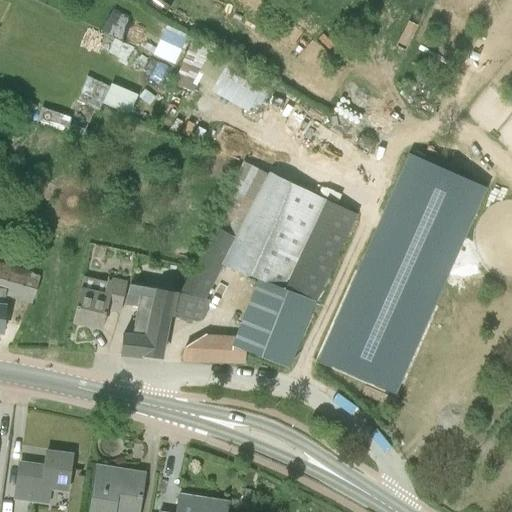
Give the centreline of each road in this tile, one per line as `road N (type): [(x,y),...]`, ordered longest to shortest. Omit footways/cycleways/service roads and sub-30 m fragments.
road 1 (unclassified): [(395,511),(393,473),(375,448),(322,401),(293,387),(181,374),(149,385),(135,402)]
road 2 (secondary): [(334,475),(328,462),(277,430),(211,412),(197,416)]
road 3 (secondary): [(197,416),(334,475)]
road 4 (secondary): [(135,402),(0,371)]
